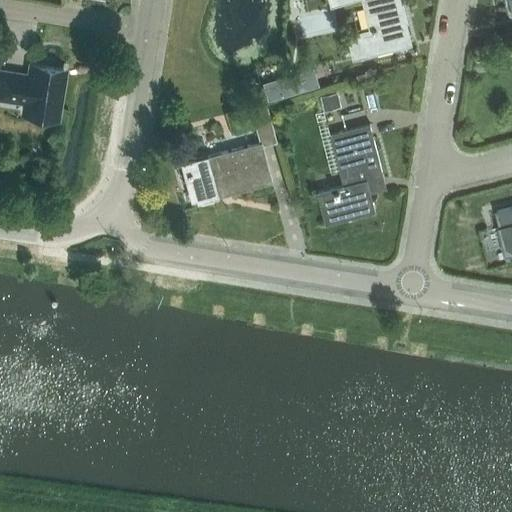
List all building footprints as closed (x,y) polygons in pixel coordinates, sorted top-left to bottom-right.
[(332,0),(333,2),(342,0),(365,0),(373,30),(352,36),(356,55),(376,50),(377,52),(393,48),(392,46),(409,42),(404,20),(405,20),(405,18),(399,20),(396,8),(402,7),(402,6),(400,6),(398,0),(332,0)] [(64,69),(33,64),(30,79),(24,78),(25,75),(1,71),(0,80),(0,97),(27,101),(26,107),(57,112),(64,69)] [(313,71),(264,85),(268,99),(317,85),(313,71)] [(338,91),(321,95),(325,110),(342,106),(338,91)] [(266,103),(250,107),(250,108),(259,142),(260,142),(261,146),(277,142),(266,103)] [(369,123),(330,133),(343,184),(317,191),(325,223),(327,222),(325,218),(344,213),(345,217),(376,210),(368,179),(383,175),(382,172),(382,173),(373,138),(374,138),(373,136),(371,136),(369,126),(370,126),(369,123)] [(226,151),(175,164),(175,165),(180,164),(186,163),(188,172),(187,172),(188,177),(189,177),(196,200),(195,200),(196,203),(217,197),(216,192),(230,189),(231,193),(271,183),(261,146),(260,142),(259,142),(237,148),(226,151)] [(511,208),(497,212),(508,254),(511,252),(511,208)]
